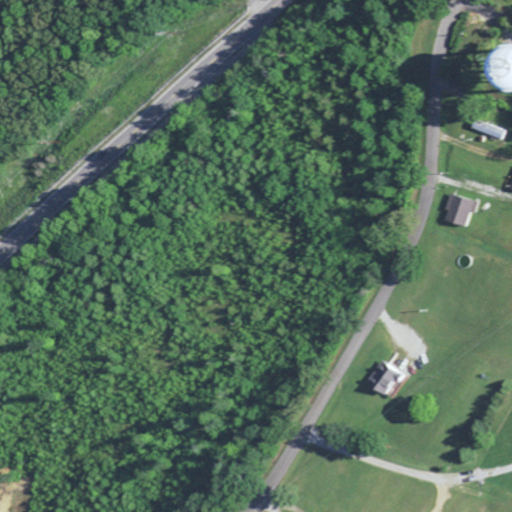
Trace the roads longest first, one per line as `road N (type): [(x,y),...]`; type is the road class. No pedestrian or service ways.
road 1 (residential): [(253,511),(412,259),(447,0)]
road 2 (trunk): [(0,257),(278,0)]
